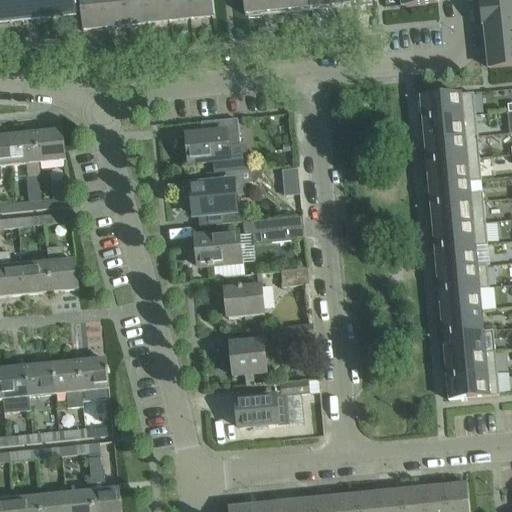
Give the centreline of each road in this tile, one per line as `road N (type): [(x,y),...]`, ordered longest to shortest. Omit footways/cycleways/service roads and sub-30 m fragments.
road 1 (residential): [(347,463),(308,72)]
road 2 (residential): [(191,478),(103,110)]
road 3 (residential): [(103,110),(178,86),(308,72)]
road 4 (residential): [(347,463),(511,446)]
road 5 (residential): [(191,478),(347,463)]
road 6 (residential): [(308,72),(460,51)]
